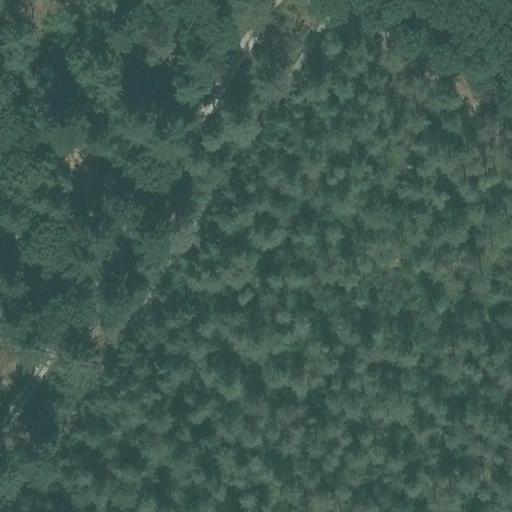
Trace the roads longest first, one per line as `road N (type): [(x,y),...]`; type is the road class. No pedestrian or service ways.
road 1 (track): [(0,419),(268,0)]
road 2 (track): [(245,34),(211,24),(133,26),(103,0)]
